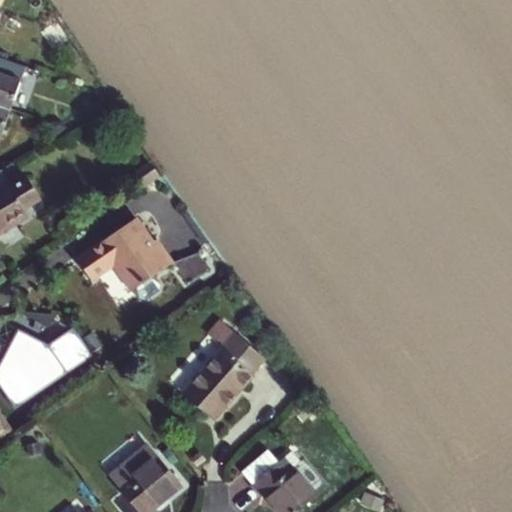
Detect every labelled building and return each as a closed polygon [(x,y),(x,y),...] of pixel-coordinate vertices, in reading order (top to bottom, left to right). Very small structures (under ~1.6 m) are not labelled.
[(0,111),(10,115),(20,86),(0,78),(0,111)] [(0,142),(10,115),(0,111),(0,142)] [(0,231),(12,224),(10,220),(23,212),(20,207),(37,197),(23,174),(7,185),(0,189),(0,231)] [(133,215),(75,257),(89,277),(111,261),(129,287),(171,258),(155,236),(150,239),(133,215)] [(12,329),(0,358),(0,391),(12,408),(88,353),(68,325),(44,342),(12,329)] [(263,356),(234,330),(184,389),(216,417),(254,376),(249,371),(263,356)] [(153,503),(180,480),(154,452),(151,455),(140,443),(111,467),(111,476),(118,483),(142,511),(150,511),(157,507),(153,503)] [(301,445),(261,476),(272,490),(279,485),(299,510),(344,474),(321,447),(310,456),(301,445)]
